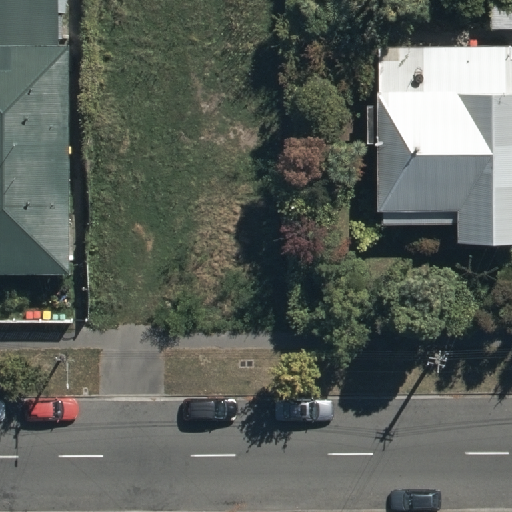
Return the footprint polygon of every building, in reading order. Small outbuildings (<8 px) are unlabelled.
[(0,0),(0,267),(69,267),(69,40),(59,40),(59,13),(66,13),(66,0),(0,0)] [(130,0),(131,12),(107,12),(107,81),(113,81),(113,154),(273,154),(273,133),(279,133),(278,0),(130,0)] [(511,0),(486,0),(486,25),(511,25),(511,0)] [(511,41),(376,41),(376,96),(365,95),(365,139),(379,139),(379,220),(458,220),(458,233),(511,233),(511,41)] [(152,179),(95,178),(94,263),(151,264),(152,179)]
